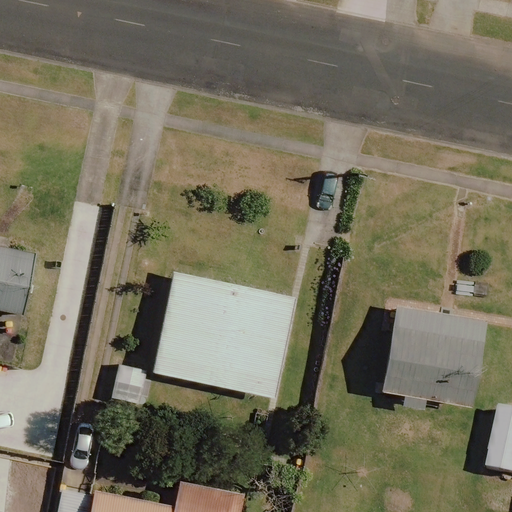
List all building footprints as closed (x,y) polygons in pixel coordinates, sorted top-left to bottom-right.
[(0,314),(15,318),(27,257),(0,251),(0,314)] [(288,301),(168,276),(148,375),(267,400),(288,301)] [(463,409),(479,324),(393,308),(377,392),(463,409)] [(511,414),(495,412),(483,472),(511,477),(511,414)] [(167,510),(88,495),(84,511),(233,511),(235,500),(171,488),(167,510)]
